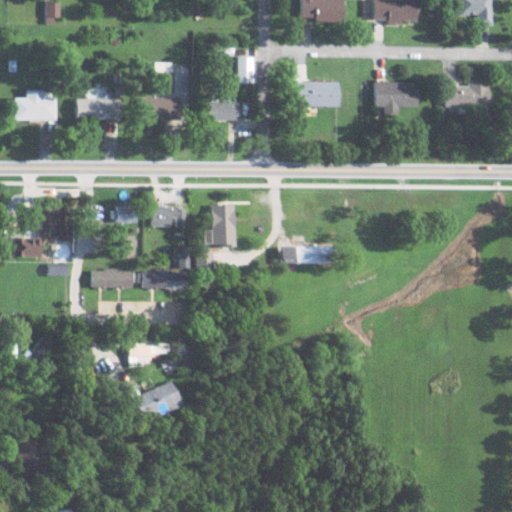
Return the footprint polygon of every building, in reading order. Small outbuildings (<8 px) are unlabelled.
[(59,0),(53,0),(44,0),(44,23),(53,23),(53,16),(59,16),(59,0)] [(342,22),(342,0),(300,0),(300,17),(313,17),(313,21),(342,22)] [(405,0),(371,0),(371,20),(400,21),(400,19),(416,20),(416,2),(406,1),(405,0)] [(455,0),(456,15),(474,14),(474,25),(490,24),(489,0),(455,0)] [(172,93),(173,71),(157,71),(157,66),(155,66),(154,92),(172,93)] [(337,106),(338,82),(296,81),(295,105),(337,106)] [(395,106),(415,106),(415,82),(372,81),(372,106),(381,106),(381,113),(394,113),(395,106)] [(486,84),(442,83),(441,107),(485,109),(486,84)] [(12,119),(54,118),(53,97),(40,97),(40,89),(24,89),(24,96),(11,96),(12,119)] [(205,119),(240,118),(239,101),(227,101),(227,99),(221,99),(220,95),(212,95),(212,100),(205,101),(205,119)] [(138,116),(178,118),(178,98),(138,96),(138,116)] [(120,117),(119,97),(73,98),(74,118),(120,117)] [(137,205),(111,204),(110,222),(136,222),(137,205)] [(235,245),(234,204),(211,205),(212,245),(235,245)] [(152,226),(172,225),(172,227),(185,227),(184,205),(151,206),(152,226)] [(38,235),(62,234),(62,208),(37,209),(38,235)] [(133,258),(134,236),(117,235),(116,257),(133,258)] [(10,256),(38,256),(38,237),(9,238),(10,256)] [(178,266),(189,266),(189,244),(179,244),(178,266)] [(279,246),(279,263),(329,262),(329,244),(279,246)] [(214,251),(197,251),(197,283),(213,284),(214,251)] [(47,275),(66,277),(68,261),(49,259),(47,275)] [(91,269),(91,287),(132,286),(132,269),(91,269)] [(185,270),(142,270),(142,288),(185,289),(185,270)] [(37,365),(50,338),(40,333),(27,360),(37,365)] [(165,342),(126,343),(126,367),(146,366),(146,353),(165,353),(165,342)] [(131,385),(124,388),(138,421),(177,405),(167,380),(135,394),(131,385)] [(38,442),(15,441),(14,476),(37,476),(38,442)]
